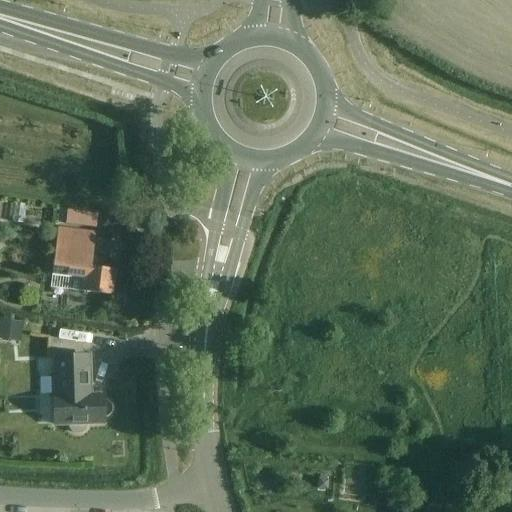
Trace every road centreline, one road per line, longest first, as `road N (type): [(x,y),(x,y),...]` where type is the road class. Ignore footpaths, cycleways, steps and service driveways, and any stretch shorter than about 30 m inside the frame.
road 1 (tertiary): [(214,496),(211,302),(246,161)]
road 2 (residential): [(214,496),(0,494)]
road 3 (secondary): [(204,80),(0,19)]
road 4 (secondary): [(511,190),(324,124)]
